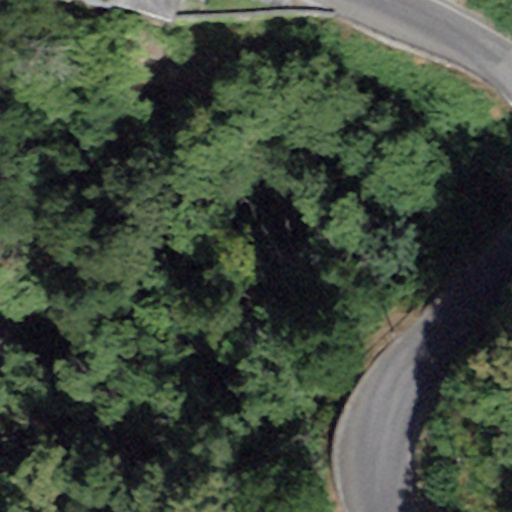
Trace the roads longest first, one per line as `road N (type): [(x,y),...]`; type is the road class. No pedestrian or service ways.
road 1 (tertiary): [(391,511),(396,426),(408,392),(511,264)]
road 2 (tertiary): [(511,74),(463,40),(372,0)]
